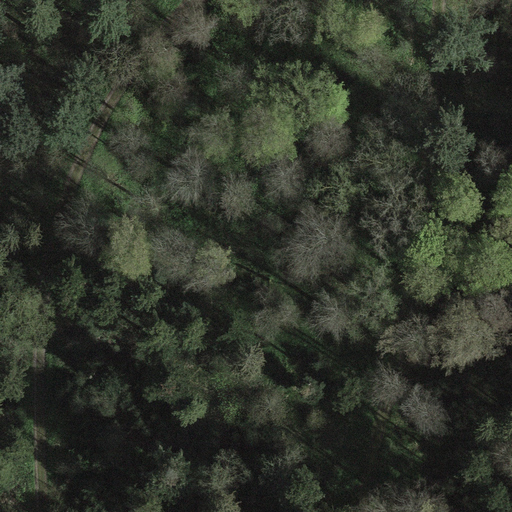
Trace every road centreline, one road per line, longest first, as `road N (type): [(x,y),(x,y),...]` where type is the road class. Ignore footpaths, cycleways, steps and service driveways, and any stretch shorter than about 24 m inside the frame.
road 1 (track): [(192,0),(119,82),(60,200),(41,301),(46,511)]
road 2 (track): [(436,0),(420,216),(361,511)]
